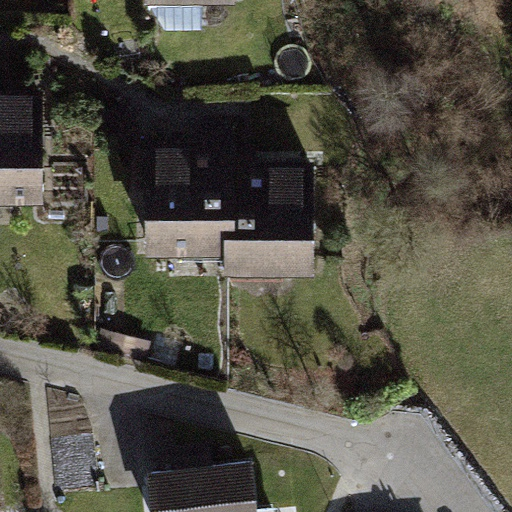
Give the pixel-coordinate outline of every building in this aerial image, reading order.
[(0,205),(51,205),(49,89),(0,89),(0,205)] [(145,259),(223,258),(223,220),(235,220),(235,151),(234,133),(192,133),(192,144),(144,144),(145,259)] [(262,151),(235,151),(235,220),(223,220),(223,258),(224,279),(315,278),(314,163),(262,163),(262,151)] [(144,342),(93,329),(89,346),(140,359),(144,342)] [(257,511),(250,449),(146,462),(152,511),(257,511)]
